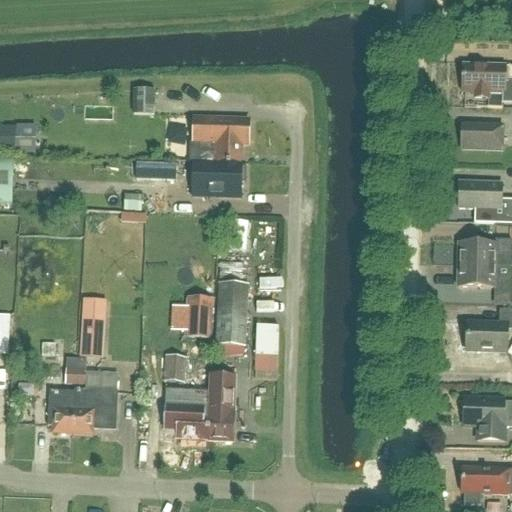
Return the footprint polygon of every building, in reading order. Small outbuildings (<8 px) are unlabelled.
[(445,22),(425,23),(427,47),(446,46),(445,22)] [(511,107),(511,83),(506,84),(507,71),(464,70),(463,97),(476,97),(476,103),(490,103),(490,97),(503,98),(503,108),(511,107)] [(135,93),(134,118),(155,118),(156,94),(135,93)] [(194,146),(193,165),(204,165),(242,167),(242,147),(248,148),(249,123),(235,123),(195,122),(194,146)] [(0,129),(0,153),(18,154),(18,130),(0,129)] [(501,154),(502,130),(463,130),(463,153),(501,154)] [(0,162),(0,206),(12,207),(13,163),(0,162)] [(204,165),(193,165),(193,199),(241,200),(241,184),(245,184),(246,169),(242,169),(242,167),(204,165)] [(136,182),(176,184),(176,168),(136,166),(136,182)] [(511,227),(511,203),(503,204),(503,188),(460,187),(460,213),(476,214),(476,227),(511,227)] [(140,201),(126,201),(126,212),(140,212),(140,201)] [(118,224),(142,224),(142,216),(118,216),(118,224)] [(231,223),(231,252),(246,252),(247,223),(231,223)] [(459,270),(500,271),(500,259),(511,259),(511,244),(499,245),(499,249),(460,248),(459,270)] [(511,271),(500,271),(459,270),(458,292),(495,293),(495,298),(511,298),(511,271)] [(247,287),(240,287),(218,286),(214,348),(244,350),(247,287)] [(189,300),(187,340),(213,342),(215,302),(189,300)] [(107,304),(84,303),(80,361),(104,363),(107,304)] [(511,334),(511,316),(501,316),(500,329),(468,328),(466,356),(507,358),(508,334),(511,334)] [(184,386),(186,360),(164,359),(163,384),(184,386)] [(281,361),(256,360),(256,374),(281,374),(281,361)] [(75,388),(76,373),(66,373),(65,387),(75,388)] [(76,373),(75,388),(86,388),(86,374),(76,373)] [(207,444),(207,445),(233,446),(234,414),(233,414),(235,380),(211,379),(211,380),(210,394),(210,397),(209,407),(207,444)] [(73,438),(75,394),(75,395),(50,394),(48,430),(54,430),(53,436),(72,437),(72,438),(73,438)] [(75,394),(73,438),(92,439),(93,432),(114,433),(116,396),(75,394)] [(167,395),(166,428),(171,435),(178,436),(177,443),(207,445),(207,444),(209,407),(210,397),(167,395)] [(511,431),(511,406),(504,406),(504,404),(465,402),(464,430),(478,431),(477,445),(504,446),(505,432),(511,431)] [(462,472),(461,497),(464,497),(464,509),(481,510),(481,498),(511,499),(511,498),(511,473),(511,474),(462,472)]
